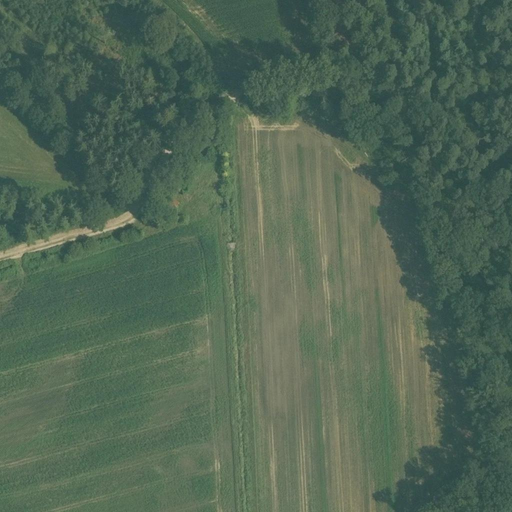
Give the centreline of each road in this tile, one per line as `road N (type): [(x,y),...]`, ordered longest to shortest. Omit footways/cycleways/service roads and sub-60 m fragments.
road 1 (track): [(0,255),(128,217),(175,126),(224,94),(274,75),(359,80),(511,161)]
road 2 (track): [(511,85),(419,90),(359,80)]
